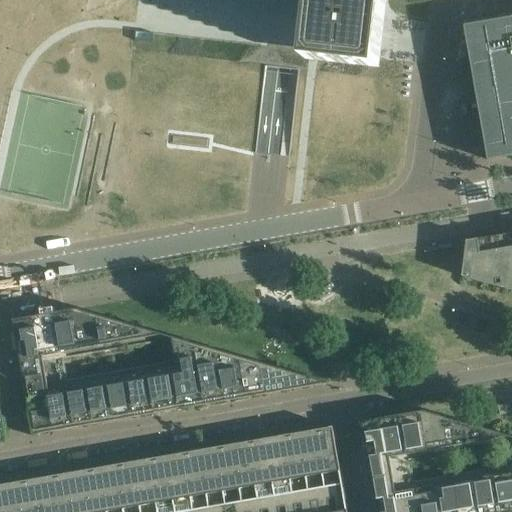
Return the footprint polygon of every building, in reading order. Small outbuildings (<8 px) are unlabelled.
[(316,0),(309,64),(383,73),(391,0),(316,0)] [(511,56),(511,19),(465,27),(472,64),(511,56)] [(511,56),(472,64),(489,161),(511,157),(511,56)] [(511,292),(511,234),(500,236),(509,291),(511,292)] [(509,291),(500,236),(480,240),(488,285),(509,291)] [(488,285),(480,240),(468,242),(463,278),(488,285)] [(328,384),(162,335),(77,310),(14,321),(34,436),(329,384),(328,384)] [(511,415),(511,414),(509,399),(497,401),(500,418),(511,415)] [(511,511),(511,437),(510,437),(424,412),(361,423),(376,511),(511,511)] [(347,511),(348,511),(333,428),(331,428),(331,432),(322,433),(321,430),(314,431),(315,435),(305,436),(305,433),(298,434),(298,437),(289,439),(288,436),(281,437),(282,440),(272,442),(272,439),(265,440),(265,443),(256,445),(255,442),(248,443),(249,446),(239,448),(238,444),(232,446),(232,449),(222,451),(222,447),(215,449),(216,452),(206,454),(205,450),(198,451),(199,455),(189,456),(189,453),(182,454),(183,458),(173,459),(172,456),(165,457),(166,461),(156,462),(156,459),(148,460),(149,464),(139,465),(139,462),(132,463),(132,467),(123,468),(122,465),(115,466),(116,469),(106,471),(105,468),(99,469),(99,472),(90,474),(89,471),(82,472),(83,475),(73,477),(72,473),(65,475),(66,478),(56,480),(56,476),(49,478),(50,481),(40,483),(39,479),(32,481),(32,484),(23,486),(22,482),(15,483),(16,487),(6,489),(6,485),(0,486),(0,494),(3,511),(347,511)]
